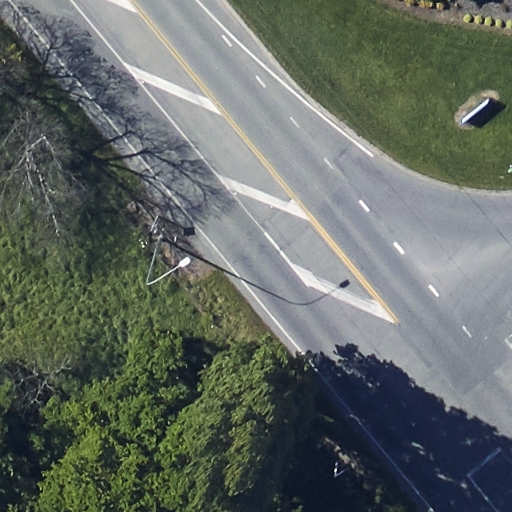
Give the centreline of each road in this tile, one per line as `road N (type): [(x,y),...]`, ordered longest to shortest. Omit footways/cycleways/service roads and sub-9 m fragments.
road 1 (secondary): [(426,406),(89,0)]
road 2 (secondary): [(511,509),(426,406)]
